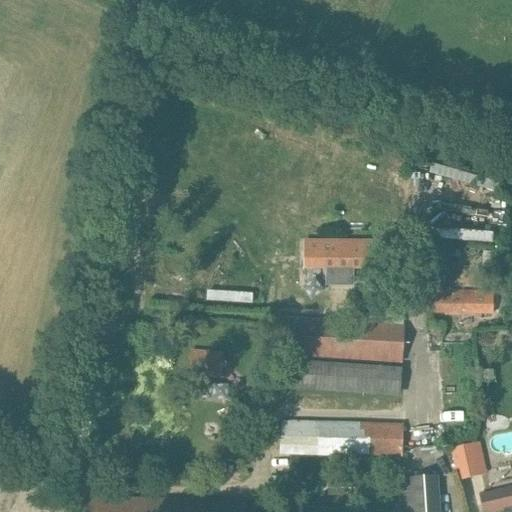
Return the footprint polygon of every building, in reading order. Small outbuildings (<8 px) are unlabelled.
[(494,240),(494,229),(436,228),(435,239),(494,240)] [(364,265),(365,241),(322,241),(321,269),(351,269),(351,265),(364,265)] [(448,262),(449,248),(434,247),(433,261),(448,262)] [(508,253),(492,252),(491,268),(506,269),(508,253)] [(427,314),(493,315),(493,291),(428,290),(427,314)] [(280,356),(402,364),(404,326),(283,318),(280,356)] [(224,352),(191,350),(189,374),(222,376),(224,352)] [(351,458),(352,454),(402,455),(402,424),(282,421),(281,456),(351,458)] [(487,475),(479,440),(450,447),(458,481),(487,475)] [(439,511),(437,477),(391,479),(393,511),(439,511)] [(346,482),(330,481),(329,496),(345,497),(346,482)] [(511,511),(511,487),(479,495),(482,511),(492,511),(503,510),(503,511),(511,511)] [(81,511),(244,511),(245,500),(81,498),(81,511)]
